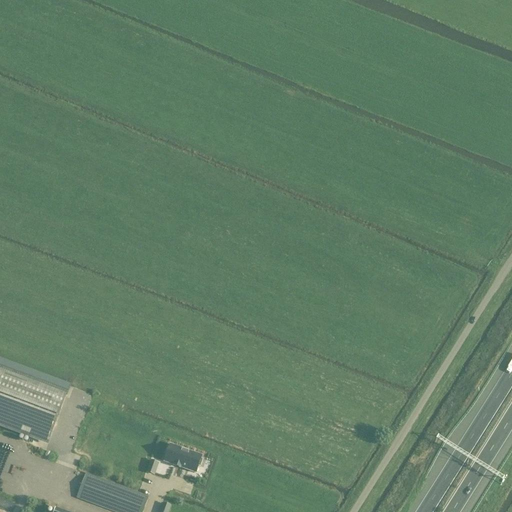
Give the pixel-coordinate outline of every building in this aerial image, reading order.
[(0,425),(48,443),(65,397),(70,386),(0,359),(0,425)] [(170,445),(164,462),(174,466),(176,467),(178,468),(180,468),(196,473),(198,466),(200,467),(202,460),(201,460),(202,456),(170,445)] [(154,475),(158,463),(151,461),(146,473),(154,475)] [(113,511),(143,511),(148,498),(85,475),(76,498),(113,511)] [(14,494),(14,484),(5,483),(5,494),(14,494)] [(168,511),(171,506),(163,503),(159,511),(168,511)]
